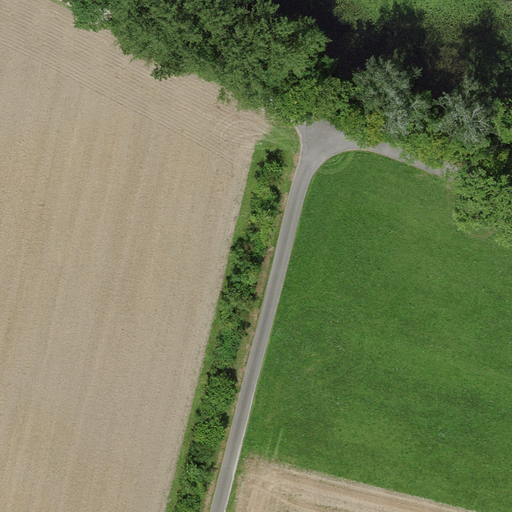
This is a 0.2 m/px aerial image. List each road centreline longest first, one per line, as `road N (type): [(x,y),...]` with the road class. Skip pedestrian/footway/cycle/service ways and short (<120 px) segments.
road 1 (unclassified): [(511,190),(319,121),(219,511)]
road 2 (track): [(319,121),(71,0)]
